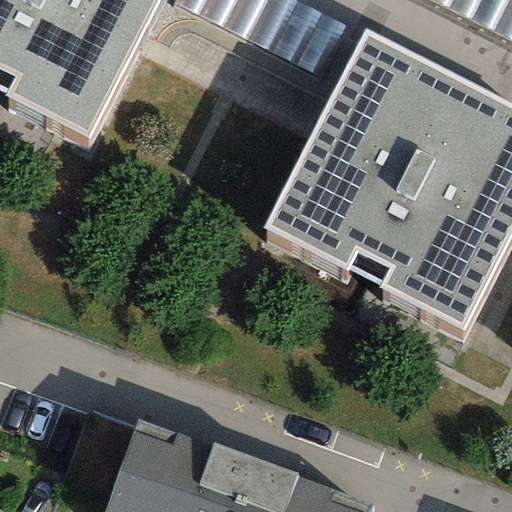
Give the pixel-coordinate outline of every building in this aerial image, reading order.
[(87,157),(167,0),(0,0),(0,88),(15,96),(5,116),(87,157)] [(344,28),(288,0),(175,0),(171,9),(315,83),(344,28)] [(511,0),(421,0),(511,46),(511,0)] [(511,248),(511,122),(364,46),(260,246),(343,289),(353,271),(385,287),(375,306),(460,349),(511,248)] [(353,511),(135,434),(106,511),(353,511)]
